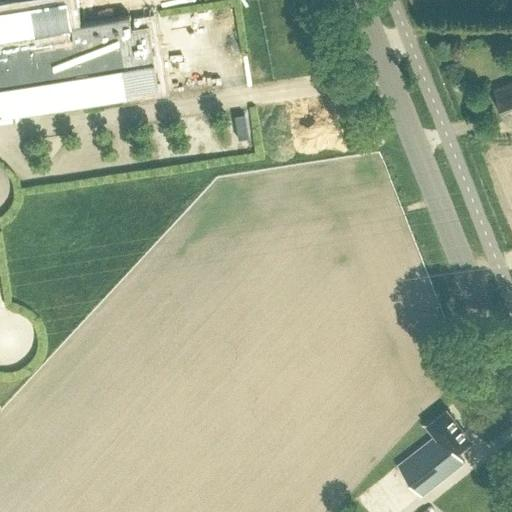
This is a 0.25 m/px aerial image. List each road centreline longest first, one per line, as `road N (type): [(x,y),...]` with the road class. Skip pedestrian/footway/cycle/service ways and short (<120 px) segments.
road 1 (unclassified): [(511,387),(358,0)]
road 2 (unknown): [(268,93),(152,28)]
